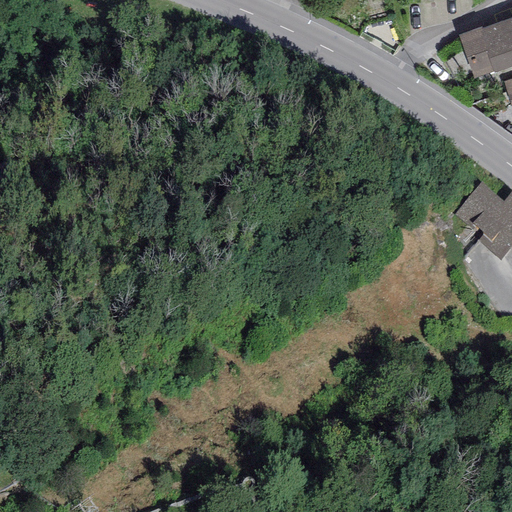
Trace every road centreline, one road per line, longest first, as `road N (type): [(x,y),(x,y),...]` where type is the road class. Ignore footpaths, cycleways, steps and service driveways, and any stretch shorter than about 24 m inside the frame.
road 1 (tertiary): [(511,168),(349,56),(214,0)]
road 2 (unknown): [(393,86),(417,52),(492,0)]
